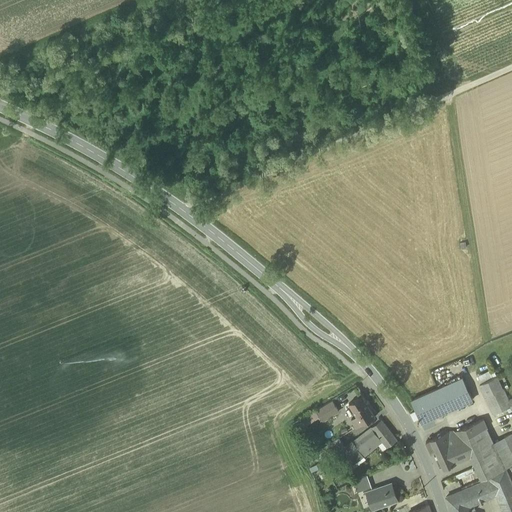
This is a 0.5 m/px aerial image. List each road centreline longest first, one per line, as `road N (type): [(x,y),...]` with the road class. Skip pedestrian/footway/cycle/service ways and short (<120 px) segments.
road 1 (tertiary): [(442,511),(407,425),(352,351),(146,185),(0,106)]
road 2 (track): [(185,213),(511,67)]
